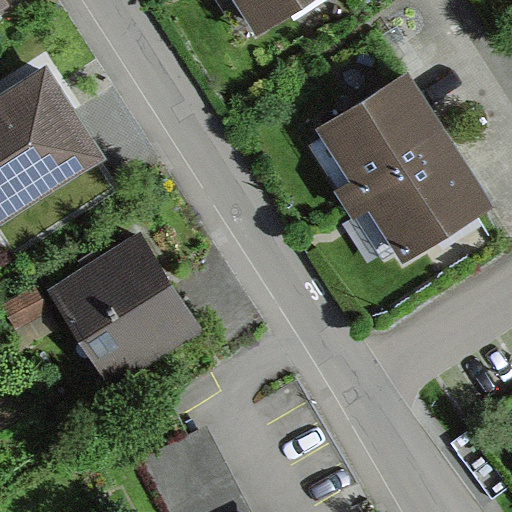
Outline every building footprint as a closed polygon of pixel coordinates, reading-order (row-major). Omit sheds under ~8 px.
[(239,0),(261,35),(316,0),(239,0)] [(47,55),(0,85),(0,220),(109,148),(47,55)] [(340,142),(378,206),(469,152),(452,124),(430,88),(340,142)] [(487,182),(469,152),(378,206),(415,266),(505,212),(487,182)] [(205,319),(142,222),(48,283),(111,380),(205,319)]
